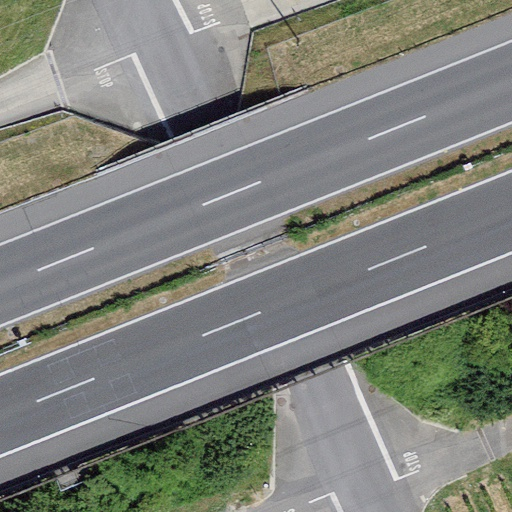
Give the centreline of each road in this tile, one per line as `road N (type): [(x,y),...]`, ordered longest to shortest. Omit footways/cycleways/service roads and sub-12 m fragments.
road 1 (motorway): [(511,83),(0,287)]
road 2 (motorway): [(0,415),(511,213)]
road 3 (unclassified): [(364,488),(162,42)]
road 4 (unclassified): [(0,106),(162,42)]
road 5 (track): [(511,434),(364,488)]
road 6 (track): [(162,42),(280,0)]
